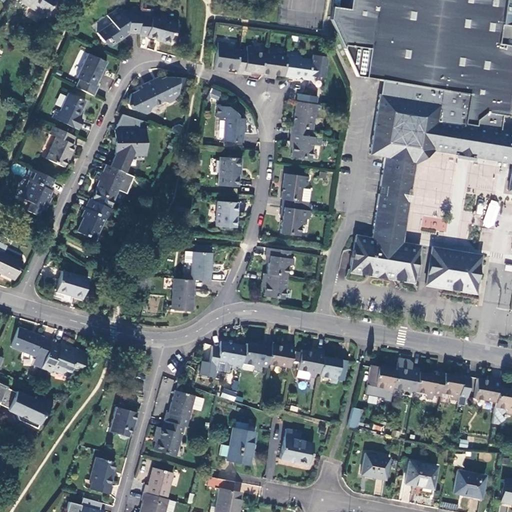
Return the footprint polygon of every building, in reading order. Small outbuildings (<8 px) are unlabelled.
[(20,0),(20,2),(45,17),(56,0),(20,0)] [(511,117),(511,108),(511,0),(352,0),(351,10),(346,46),(345,50),(357,78),(383,81),(396,83),(470,94),(466,125),(501,130),(503,115),(511,117)] [(127,33),(139,34),(141,16),(141,10),(126,11),(123,13),(119,8),(108,15),(113,22),(97,33),(103,42),(106,40),(111,46),(127,35),(127,33)] [(346,46),(351,10),(334,8),(332,20),(346,46)] [(154,17),(141,16),(139,34),(139,36),(147,37),(169,42),(171,34),(173,34),(176,23),(154,17)] [(220,47),(217,47),(214,70),(221,71),(221,68),(228,69),(237,70),(239,51),(228,49),(227,47),(227,45),(221,44),(220,47)] [(247,52),(239,51),(237,70),(236,74),(243,75),(243,71),(249,72),(261,74),(264,54),(255,52),(253,51),(253,49),(247,48),(247,52)] [(274,76),(284,77),(286,57),(277,56),(274,54),(275,51),(269,50),(268,54),(264,54),(261,74),(261,77),(268,79),(269,74),(274,76)] [(326,59),(324,56),(312,55),(311,60),(300,58),(298,56),(299,54),(287,52),(286,57),(284,77),(309,80),(309,76),(323,78),(326,59)] [(78,79),(75,88),(93,96),(98,86),(96,85),(107,63),(87,54),(76,78),(78,79)] [(185,89),(185,79),(178,79),(178,78),(165,77),(161,79),(159,76),(137,86),(138,90),(131,93),(127,104),(129,110),(145,114),(150,112),(152,108),(164,101),(169,103),(178,99),(178,89),(185,89)] [(383,81),(381,95),(395,96),(396,83),(383,81)] [(396,83),(395,96),(381,95),(375,128),(371,155),(385,158),(379,187),(399,191),(402,189),(406,171),(411,172),(428,160),(429,154),(433,153),(511,166),(511,131),(501,130),(466,125),(470,94),(396,83)] [(211,88),(209,96),(219,100),(221,92),(211,88)] [(85,102),(68,94),(59,112),(56,110),(52,118),(73,128),(73,127),(78,129),(82,121),(77,118),(85,102)] [(297,94),(296,102),(316,105),(317,97),(297,94)] [(319,117),(321,106),(316,105),(296,102),(293,127),(291,127),(290,134),(311,138),(311,131),(313,131),(315,119),(317,117),(319,117)] [(242,143),(243,119),(237,118),(237,115),(228,107),(217,106),(215,117),(224,118),(223,141),(242,143)] [(172,127),(171,131),(178,133),(182,126),(178,125),(172,127)] [(71,144),(74,136),(53,127),(50,135),(56,137),(46,159),(63,167),(69,154),(70,154),(74,146),(71,144)] [(113,157),(109,166),(124,173),(126,166),(127,156),(144,155),(143,130),(113,131),(113,157)] [(311,160),(314,138),(311,138),(290,134),(289,142),(293,142),(292,149),(291,157),(311,160)] [(511,166),(433,153),(429,154),(428,160),(431,160),(506,173),(508,177),(511,174),(511,166)] [(241,158),(219,157),(217,186),(237,187),(238,169),(240,169),(241,158)] [(99,181),(91,200),(109,208),(117,190),(126,194),(133,177),(124,173),(109,166),(106,165),(103,172),(99,171),(95,179),(99,181)] [(50,190),(54,180),(30,169),(25,179),(31,182),(24,199),(31,203),(27,211),(38,215),(41,208),(43,209),(48,201),(47,200),(51,190),(50,190)] [(391,258),(414,262),(415,255),(398,253),(411,172),(406,171),(402,189),(399,191),(379,187),(378,195),(398,200),(400,204),(391,258)] [(281,208),(307,212),(309,203),(300,202),(302,191),(305,189),(307,190),(309,178),(284,174),(280,199),(282,200),(281,208)] [(311,190),(307,190),(305,189),(302,191),(300,202),(309,203),(311,190)] [(348,284),(409,293),(414,262),(391,258),(400,204),(398,200),(378,195),(371,237),(369,254),(352,251),(348,284)] [(109,220),(113,211),(109,208),(91,200),(89,199),(85,208),(82,207),(81,209),(84,211),(81,217),(82,218),(76,232),(94,240),(105,218),(109,220)] [(489,199),(483,225),(493,228),(500,202),(489,199)] [(236,202),(216,201),(215,226),(235,227),(236,202)] [(301,227),(304,225),(306,225),(306,220),(310,220),(311,212),(307,212),(281,208),(279,216),(282,216),(279,234),(299,237),(301,227)] [(429,245),(430,233),(421,232),(420,244),(429,245)] [(355,235),(352,251),(369,254),(371,237),(355,235)] [(268,263),(267,274),(287,277),(288,268),(291,266),(293,266),(294,260),(289,259),(290,252),(266,248),(265,256),(269,257),(268,263)] [(22,262),(0,251),(0,273),(14,279),(22,262)] [(191,252),(189,280),(192,280),(208,281),(210,253),(191,252)] [(426,258),(425,264),(463,270),(469,283),(468,292),(470,293),(474,266),(426,258)] [(463,270),(425,264),(420,295),(469,303),(470,293),(468,292),(469,283),(463,270)] [(87,279),(61,271),(55,291),(82,299),(87,279)] [(284,299),(287,277),(267,274),(263,273),(262,281),(265,282),(264,288),(263,297),(284,299)] [(190,311),(192,280),(189,280),(172,279),(170,310),(190,311)] [(11,347),(44,360),(52,342),(32,334),(32,333),(18,327),(11,347)] [(229,367),(240,370),(241,364),(245,345),(221,340),(219,347),(212,346),(208,365),(215,367),(214,369),(228,372),(229,367)] [(60,346),(52,342),(44,360),(41,368),(51,372),(53,367),(69,374),(73,364),(71,363),(75,352),(69,350),(72,344),(62,341),(60,346)] [(257,345),(246,342),(245,345),(241,364),(251,366),(253,367),(253,370),(258,370),(259,367),(267,369),(268,364),(272,344),(264,343),(264,346),(257,345)] [(268,364),(289,369),(295,345),(287,344),(287,347),(281,346),(272,344),(268,364)] [(315,374),(319,375),(323,357),(324,351),(317,349),(316,353),(310,352),(301,350),(301,353),(296,352),(294,362),(298,363),(297,370),(307,372),(309,375),(308,378),(314,379),(315,374)] [(348,361),(323,357),(319,375),(319,376),(327,378),(331,381),(330,383),(336,384),(337,380),(344,381),(348,361)] [(409,359),(398,357),(395,370),(392,387),(402,389),(404,391),(404,394),(409,395),(410,391),(414,392),(418,372),(419,368),(412,367),(413,362),(409,359)] [(144,373),(146,364),(140,362),(138,371),(144,373)] [(385,393),(391,394),(392,387),(395,370),(370,365),(366,385),(383,388),(386,391),(385,393)] [(435,375),(418,372),(414,392),(424,394),(426,396),(426,398),(431,399),(432,395),(440,396),(440,392),(444,373),(436,371),(435,375)] [(459,396),(465,397),(469,378),(444,373),(440,392),(450,394),(452,397),(452,399),(458,400),(459,396)] [(169,398),(173,379),(163,377),(159,396),(169,398)] [(473,399),(495,403),(499,386),(500,378),(492,377),(492,381),(485,380),(477,378),(473,399)] [(511,389),(509,388),(499,386),(495,403),(494,407),(504,409),(505,410),(505,414),(511,414),(511,389)] [(15,392),(6,388),(0,402),(0,401),(0,405),(8,409),(15,392)] [(233,400),(235,393),(222,389),(220,396),(233,400)] [(183,425),(185,426),(190,406),(200,409),(202,399),(193,397),(193,395),(174,390),(168,413),(166,412),(164,420),(183,425)] [(36,429),(43,415),(45,414),(52,400),(36,392),(33,399),(16,391),(15,392),(8,409),(7,410),(15,414),(18,420),(36,429)] [(137,411),(115,406),(109,431),(117,434),(120,438),(123,439),(127,437),(130,428),(134,425),(137,411)] [(357,429),(362,410),(352,407),(347,426),(357,429)] [(175,456),(183,425),(164,420),(161,429),(156,427),(154,435),(157,436),(153,450),(175,456)] [(235,422),(233,429),(253,433),(254,426),(248,425),(248,424),(235,422)] [(249,465),(255,433),(253,433),(233,429),(231,428),(228,446),(226,456),(225,460),(249,465)] [(308,466),(313,443),(298,440),(299,432),(285,429),(279,459),(308,466)] [(467,448),(468,440),(460,439),(459,446),(467,448)] [(217,455),(226,456),(228,446),(219,444),(217,455)] [(388,458),(364,453),(360,475),(384,479),(388,458)] [(113,463),(95,458),(89,481),(91,482),(90,489),(109,495),(111,487),(109,486),(112,478),(110,477),(113,463)] [(437,467),(409,461),(405,483),(432,488),(437,467)] [(145,485),(143,493),(165,499),(172,473),(153,468),(148,485),(145,485)] [(485,477),(458,471),(453,493),(481,498),(485,477)] [(232,491),(234,481),(208,477),(207,486),(219,488),(215,507),(214,511),(236,511),(240,493),(232,491)] [(511,481),(505,480),(501,501),(511,503),(511,481)] [(164,511),(168,499),(165,499),(143,493),(141,500),(143,501),(139,511),(164,511)] [(104,511),(105,511),(99,510),(88,507),(89,500),(83,498),(81,505),(69,502),(66,511),(104,511)] [(101,503),(89,500),(88,507),(99,510),(101,503)] [(166,511),(172,511),(175,502),(169,500),(166,511)]
